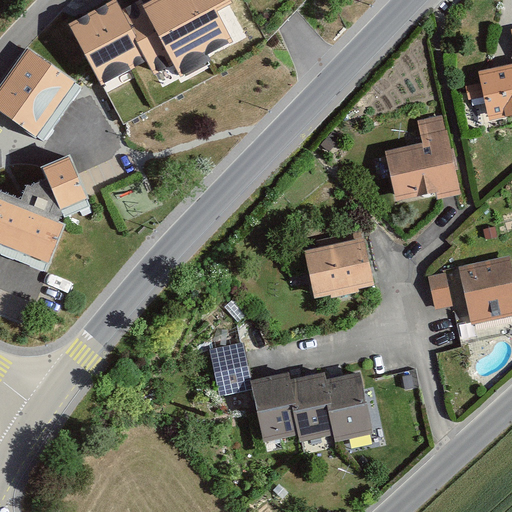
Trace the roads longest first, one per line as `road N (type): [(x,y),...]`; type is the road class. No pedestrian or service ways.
road 1 (primary): [(413,0),(184,240),(38,412)]
road 2 (residential): [(391,511),(511,399)]
